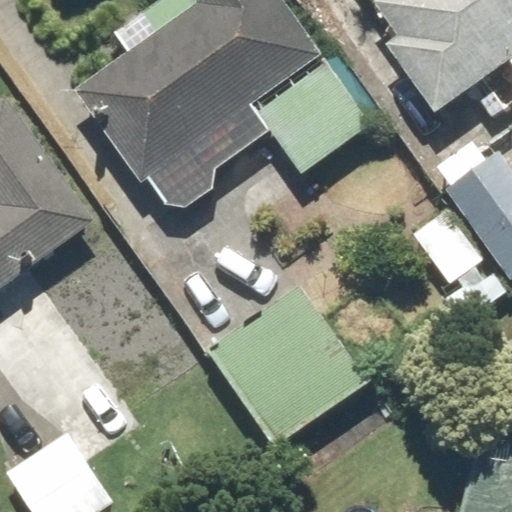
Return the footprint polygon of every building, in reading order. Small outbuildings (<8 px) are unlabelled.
[(303,177),(379,125),(291,0),(226,0),(80,93),(144,192),(261,118),(303,177)] [(511,0),(396,0),(377,14),(450,115),(511,71),(511,0)] [(0,302),(99,227),(14,109),(0,119),(0,207),(1,209),(0,210),(0,302)] [(511,161),(510,158),(453,197),(502,265),(511,278),(511,161)] [(365,386),(304,293),(218,349),(279,442),(365,386)] [(511,511),(511,420),(497,417),(472,511),(511,511)] [(71,438),(13,476),(35,511),(105,511),(115,506),(71,438)]
